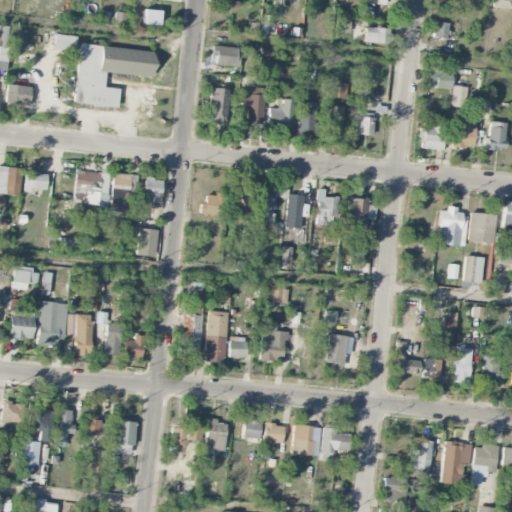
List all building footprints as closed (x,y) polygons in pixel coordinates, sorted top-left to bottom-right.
[(491,0),(491,8),(511,8),(511,0),(491,0)] [(348,19),(334,19),(334,32),(348,32),(348,19)] [(445,39),(446,23),(433,22),(432,37),(445,39)] [(387,29),(363,27),(362,42),(386,43),(387,29)] [(51,48),(73,52),(75,37),(53,34),(51,48)] [(71,103),(115,107),(117,89),(102,87),(103,72),(150,77),(152,52),(77,44),(71,103)] [(236,66),(237,47),(211,46),(210,65),(236,66)] [(451,71),(443,71),(443,65),(428,64),(427,81),(434,81),(434,88),(450,89),(451,71)] [(31,79),(11,77),(10,85),(6,84),(4,103),(27,105),(31,79)] [(348,99),(349,84),(328,83),(328,98),(348,99)] [(465,87),(452,86),(449,106),(462,108),(465,87)] [(227,89),(209,88),(207,120),(226,121),(227,89)] [(263,95),(248,94),(247,123),(262,124),(263,95)] [(268,107),(268,126),(291,127),(292,99),(283,99),(282,107),(268,107)] [(315,135),(316,103),(298,102),(298,134),(315,135)] [(343,108),(330,106),(327,129),(340,130),(343,108)] [(356,135),(371,136),(372,112),(354,112),(353,123),(357,123),(356,135)] [(474,114),(451,113),(451,147),(473,148),(474,114)] [(443,119),(420,118),(419,149),(442,150),(443,119)] [(482,138),(481,150),(503,150),(504,123),(488,122),(487,138),(482,138)] [(18,195),(19,168),(0,166),(0,208),(1,195),(18,195)] [(74,171),(72,199),(81,199),(80,204),(107,205),(108,169),(99,169),(99,172),(74,171)] [(45,173),(23,172),(23,190),(45,191),(45,173)] [(110,211),(127,212),(127,198),(135,198),(135,175),(110,174),(110,211)] [(159,201),(161,179),(143,178),(142,200),(159,201)] [(247,188),(229,185),(226,207),(244,210),(247,188)] [(323,190),(318,189),(313,224),(325,226),(326,217),(335,218),(337,198),(322,196),(323,190)] [(261,197),(255,196),(254,222),(271,223),(273,192),(261,191),(261,197)] [(219,215),(220,195),(204,194),(204,204),(198,203),(198,215),(219,215)] [(300,195),(285,195),(284,228),(300,228),(300,195)] [(345,222),(354,223),(354,228),(363,228),(364,219),(372,220),(374,206),(365,205),(366,199),(348,197),(345,222)] [(511,226),(511,203),(503,203),(501,226),(511,226)] [(463,246),(465,215),(455,214),(455,209),(439,208),(437,245),(463,246)] [(493,214),(467,213),(466,241),(492,243),(493,214)] [(155,229),(136,229),(135,256),(154,256),(155,229)] [(78,239),(47,237),(47,249),(77,251),(78,239)] [(290,264),(290,247),(280,246),(280,264),(290,264)] [(511,249),(497,249),(497,264),(511,264),(511,249)] [(481,257),(463,256),(461,282),(480,283),(481,257)] [(455,280),(457,265),(449,264),(446,278),(455,280)] [(11,289),(26,290),(26,284),(36,284),(37,273),(30,273),(30,267),(12,266),(11,289)] [(203,283),(186,282),(185,297),(202,298),(203,283)] [(286,288),(269,287),(269,301),(286,301),(286,288)] [(228,306),(228,290),(220,290),(220,305),(228,306)] [(86,308),(94,309),(96,293),(87,292),(86,308)] [(63,340),(65,303),(38,302),(36,344),(56,345),(56,340),(63,340)] [(227,312),(207,311),(202,362),(222,364),(227,312)] [(7,338),(31,339),(32,313),(8,312),(7,338)] [(66,335),(73,335),(72,355),(88,356),(90,315),(66,314),(66,335)] [(180,354),(199,354),(199,314),(180,314),(180,354)] [(441,314),(439,339),(452,341),(455,315),(441,314)] [(275,331),(275,322),(260,322),(258,360),(283,361),(284,332),(275,331)] [(103,355),(117,356),(119,324),(104,324),(103,355)] [(349,355),(351,337),(326,334),(323,364),(341,366),(342,354),(349,355)] [(120,357),(140,358),(141,336),(133,335),(132,341),(121,340),(120,357)] [(227,357),(244,358),(245,337),(227,337),(227,357)] [(466,387),(471,349),(455,347),(450,385),(466,387)] [(394,374),(418,375),(418,360),(402,360),(402,356),(395,355),(394,374)] [(497,357),(481,357),(480,384),(496,385),(497,357)] [(420,379),(438,380),(440,360),(421,359),(420,379)] [(21,403),(1,402),(0,422),(21,422),(21,403)] [(36,441),(48,442),(51,411),(41,410),(41,406),(30,405),(28,428),(37,429),(36,441)] [(52,445),(64,447),(66,433),(69,434),(72,411),(57,409),(52,445)] [(99,436),(100,418),(84,417),(83,435),(99,436)] [(186,446),(186,441),(200,441),(201,421),(187,420),(186,428),(170,428),(169,445),(186,446)] [(131,454),(132,422),(112,421),(111,453),(131,454)] [(205,421),(204,450),(223,450),(224,421),(205,421)] [(258,438),(259,422),(242,421),(241,438),(258,438)] [(261,443),(281,443),(281,425),(262,424),(261,443)] [(316,456),(317,426),(291,425),(289,455),(316,456)] [(334,428),(320,428),(319,452),(347,453),(348,434),(334,434),(334,428)] [(427,471),(431,443),(414,440),(409,468),(427,471)] [(36,465),(37,442),(22,441),(21,464),(36,465)] [(461,465),(467,466),(470,444),(443,441),(438,483),(464,486),(466,475),(459,474),(461,465)] [(472,445),(467,485),(480,486),(482,471),(493,473),(496,447),(472,445)] [(511,466),(511,448),(501,448),(500,467),(511,466)] [(404,501),(405,478),(382,477),(381,500),(404,501)] [(54,511),(55,502),(33,500),(33,508),(14,506),(13,511),(54,511)]
